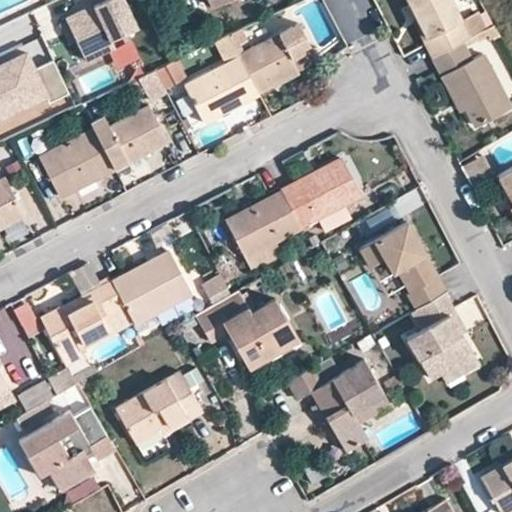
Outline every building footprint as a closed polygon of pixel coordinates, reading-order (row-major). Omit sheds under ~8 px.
[(133,25),(120,0),(84,0),(86,4),(61,16),(81,59),(111,45),(107,37),(133,25)] [(204,0),(209,8),(225,0),(204,0)] [(420,37),(430,56),(469,36),(460,19),(450,0),(407,0),(410,6),(425,35),(420,37)] [(425,35),(410,6),(406,8),(420,37),(425,35)] [(482,8),(460,19),(469,36),(491,24),(482,8)] [(238,55),(257,93),(275,83),(276,85),(299,73),(297,70),(310,63),(302,49),(309,45),(298,24),(238,55)] [(463,107),(472,125),(510,104),(501,88),(490,67),(482,52),(472,58),(466,46),(489,35),(491,39),(497,35),(491,24),(469,36),(430,56),(459,110),(463,107)] [(238,29),(227,34),(233,46),(244,41),(238,29)] [(210,42),(222,65),(238,55),(233,46),(227,34),(210,42)] [(65,94),(49,60),(31,68),(23,52),(0,62),(0,117),(42,98),(45,103),(65,94)] [(185,84),(204,123),(258,95),(257,93),(238,55),(222,65),(185,84)] [(490,67),(501,88),(509,84),(498,64),(490,67)] [(164,91),(153,69),(136,77),(148,100),(164,91)] [(98,138),(113,170),(166,141),(147,105),(108,125),(111,132),(98,138)] [(38,155),(60,197),(113,170),(98,138),(92,127),(38,155)] [(483,155),(460,167),(469,184),(492,173),(483,155)] [(280,190),(299,227),(360,195),(340,158),(280,190)] [(511,166),(497,175),(509,197),(502,202),(511,218),(511,166)] [(0,227),(23,216),(3,176),(0,177),(0,227)] [(225,219),(244,257),(299,227),(280,190),(225,219)] [(326,231),(350,220),(345,210),(321,221),(326,231)] [(404,291),(414,307),(439,292),(431,275),(426,279),(413,258),(424,252),(405,220),(357,247),(368,265),(382,257),(390,270),(394,268),(407,289),(404,291)] [(123,305),(133,324),(152,313),(189,294),(166,248),(109,278),(123,305)] [(413,258),(426,279),(431,275),(436,274),(424,252),(413,258)] [(211,259),(215,267),(225,262),(221,254),(211,259)] [(97,284),(86,263),(70,272),(81,293),(97,284)] [(431,275),(439,292),(443,291),(445,290),(436,274),(431,275)] [(39,315),(57,352),(75,343),(78,349),(113,331),(105,314),(123,305),(109,278),(97,284),(81,293),(39,315)] [(211,304),(229,294),(221,280),(204,289),(211,304)] [(221,319),(245,304),(237,289),(229,294),(211,304),(202,309),(193,314),(208,341),(228,331),(221,319)] [(405,335),(428,376),(438,370),(471,351),(460,332),(457,333),(447,314),(453,311),(443,291),(439,292),(414,307),(409,310),(418,328),(405,335)] [(179,312),(183,320),(193,314),(202,309),(194,294),(185,300),(189,307),(179,312)] [(228,331),(247,366),(296,338),(272,297),(249,310),(245,304),(221,319),(228,331)] [(465,324),(484,317),(476,297),(458,304),(465,324)] [(447,314),(457,333),(460,332),(464,329),(453,311),(447,314)] [(133,324),(138,333),(157,322),(152,313),(133,324)] [(80,353),(78,349),(75,343),(57,352),(62,362),(80,353)] [(30,378),(42,372),(32,351),(20,356),(30,378)] [(438,370),(443,380),(476,362),(471,351),(438,370)] [(309,391),(343,450),(366,437),(363,430),(358,421),(388,405),(362,360),(339,374),(328,356),(286,382),(296,399),(309,391)] [(114,407),(135,444),(159,430),(160,434),(201,412),(176,370),(164,377),(165,379),(114,407)] [(26,409),(51,395),(42,379),(18,393),(26,409)] [(0,402),(12,396),(5,382),(0,384),(0,402)] [(76,424),(96,458),(114,448),(89,405),(71,415),(76,424)] [(363,430),(392,413),(388,405),(358,421),(363,430)] [(47,469),(58,488),(93,468),(82,449),(70,456),(59,434),(76,424),(71,415),(67,408),(17,437),(26,452),(35,447),(47,469)] [(26,452),(38,473),(47,469),(35,447),(26,452)] [(511,457),(478,477),(497,511),(505,511),(511,508),(511,457)] [(451,511),(444,500),(428,510),(429,511),(451,511)]
